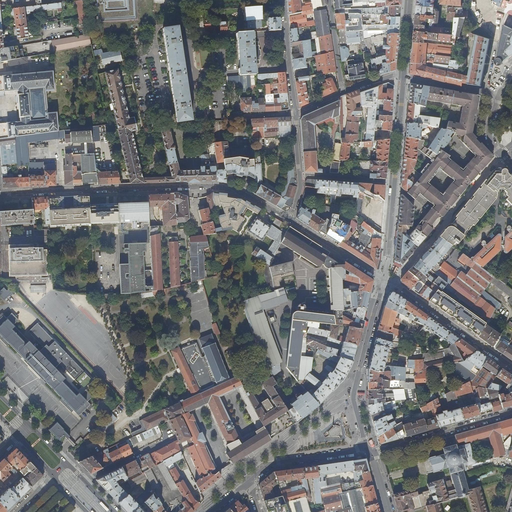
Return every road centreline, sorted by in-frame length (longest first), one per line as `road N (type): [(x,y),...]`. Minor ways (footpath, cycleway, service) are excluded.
road 1 (residential): [(0,194),(208,186),(289,221)]
road 2 (residential): [(383,280),(353,398),(368,450)]
road 3 (residential): [(499,155),(392,282)]
road 4 (residential): [(368,450),(511,412)]
road 5 (residential): [(511,368),(392,282)]
road 6 (residential): [(248,482),(270,463),(368,450)]
